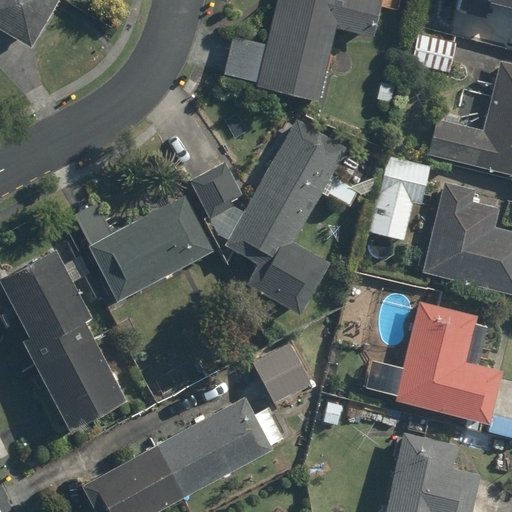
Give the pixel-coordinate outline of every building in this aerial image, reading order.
[(0,0),(0,28),(29,46),(55,0),(0,0)] [(334,27),(370,36),(378,0),(277,0),(266,47),(232,39),(224,74),(254,81),(253,86),(316,101),(334,27)] [(511,0),(487,0),(487,4),(511,10),(511,0)] [(455,42),(412,31),(405,62),(447,72),(455,42)] [(511,63),(499,61),(483,130),(433,119),(425,154),(511,172),(511,63)] [(395,105),(397,81),(377,80),(375,104),(395,105)] [(244,285),(299,317),(330,262),(294,241),(347,149),(295,119),(242,212),(232,206),(228,199),(239,194),(223,161),(187,179),(216,236),(219,235),(226,239),(223,244),(257,263),(244,285)] [(367,231),(402,240),(411,202),(419,204),(429,166),(385,155),(367,231)] [(443,181),(419,273),(511,296),(511,231),(493,227),(497,208),(471,202),(474,189),(443,181)] [(183,195),(85,245),(114,301),(211,251),(183,195)] [(68,429),(125,400),(85,323),(92,319),(55,248),(0,276),(0,286),(27,338),(22,341),(68,429)] [(474,315),(416,301),(391,402),(486,425),(500,371),(463,362),(474,315)] [(273,403),(310,383),(288,342),(251,362),(273,403)] [(80,485),(93,511),(152,511),(272,449),(242,396),(80,485)] [(511,419),(489,415),(485,434),(511,439),(511,419)] [(400,432),(381,511),(468,511),(478,473),(449,467),(454,445),(400,432)]
